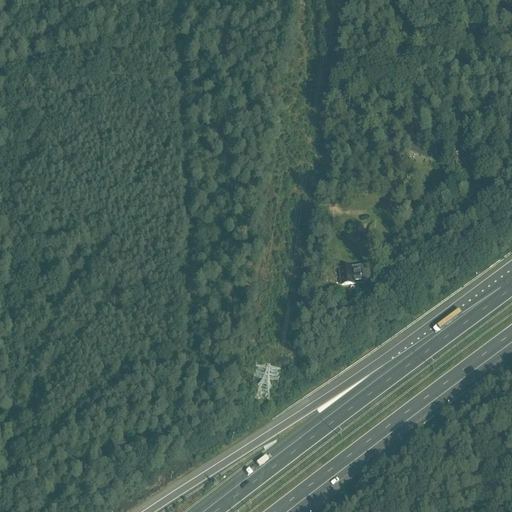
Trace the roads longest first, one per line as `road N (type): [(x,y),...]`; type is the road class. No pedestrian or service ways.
road 1 (motorway): [(507,287),(405,344),(150,511)]
road 2 (motorway): [(507,287),(209,511)]
road 3 (motorway): [(283,511),(511,338)]
